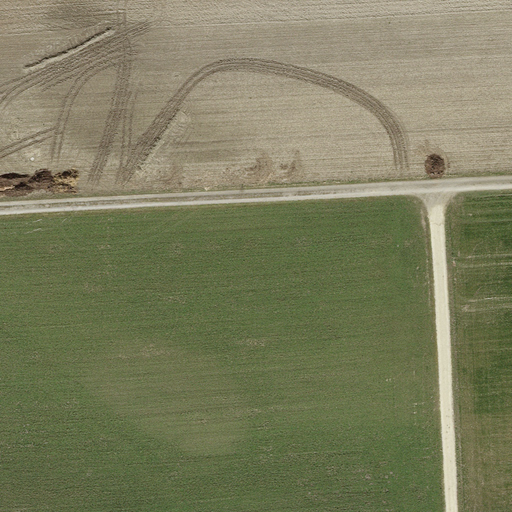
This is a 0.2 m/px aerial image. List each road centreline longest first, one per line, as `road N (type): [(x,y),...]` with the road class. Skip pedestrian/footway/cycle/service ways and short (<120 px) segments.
road 1 (track): [(0,210),(511,186)]
road 2 (track): [(437,190),(453,511)]
